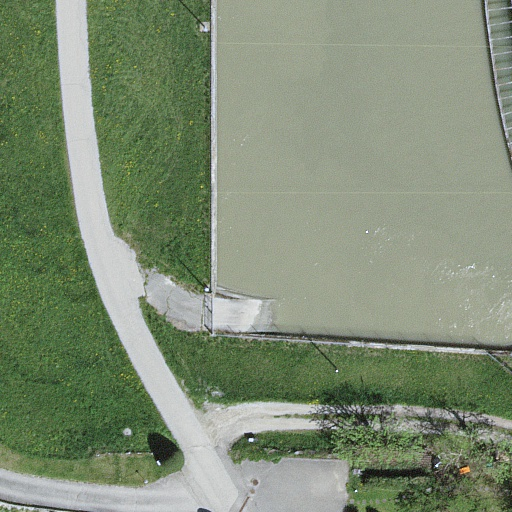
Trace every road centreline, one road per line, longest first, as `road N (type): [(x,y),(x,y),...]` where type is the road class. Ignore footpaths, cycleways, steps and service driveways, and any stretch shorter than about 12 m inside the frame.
road 1 (residential): [(232,511),(159,390),(118,298),(91,206),(70,0)]
road 2 (track): [(511,436),(382,415),(243,421),(188,437)]
